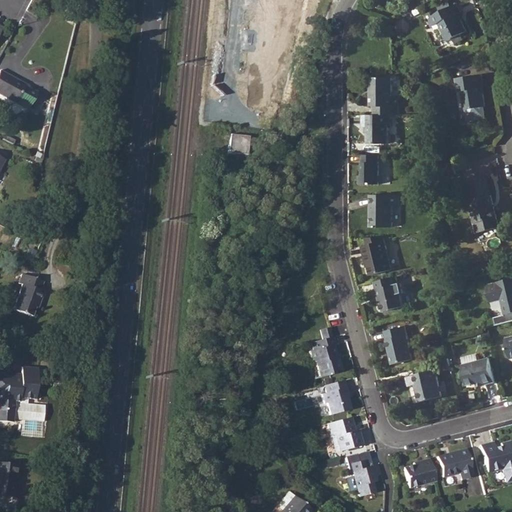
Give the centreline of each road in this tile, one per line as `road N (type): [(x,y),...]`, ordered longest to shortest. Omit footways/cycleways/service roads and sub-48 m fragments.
road 1 (residential): [(511,415),(404,438),(383,429),(333,246),(331,54),(350,0)]
road 2 (secondary): [(106,511),(156,0)]
road 3 (residential): [(487,0),(511,122)]
